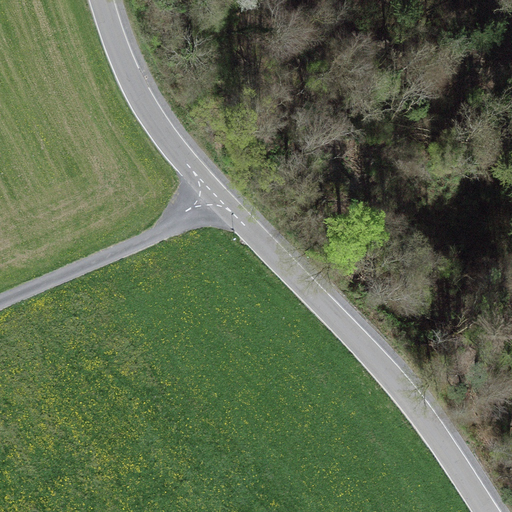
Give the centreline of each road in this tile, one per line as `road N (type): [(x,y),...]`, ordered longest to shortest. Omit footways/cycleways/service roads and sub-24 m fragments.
road 1 (tertiary): [(485,511),(409,396),(210,191)]
road 2 (residential): [(0,296),(141,243),(210,191)]
road 3 (tertiary): [(210,191),(144,106),(103,0)]
